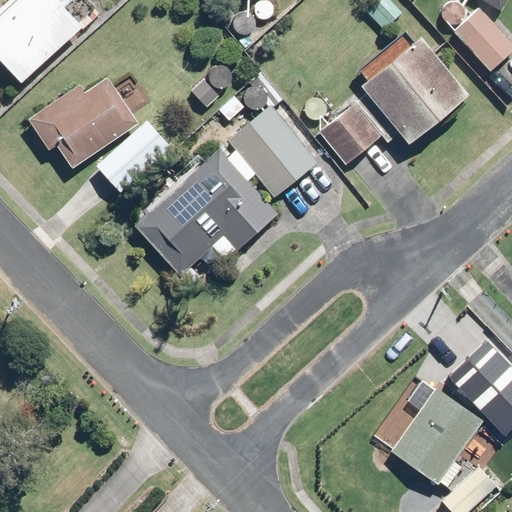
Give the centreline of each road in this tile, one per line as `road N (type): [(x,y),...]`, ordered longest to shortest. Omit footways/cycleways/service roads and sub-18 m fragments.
road 1 (residential): [(179,412),(317,297),(377,266),(434,250)]
road 2 (residential): [(434,250),(376,323),(230,465)]
road 3 (residential): [(179,412),(0,227)]
